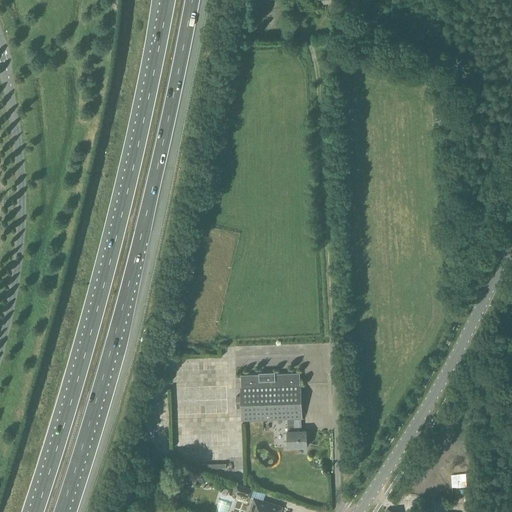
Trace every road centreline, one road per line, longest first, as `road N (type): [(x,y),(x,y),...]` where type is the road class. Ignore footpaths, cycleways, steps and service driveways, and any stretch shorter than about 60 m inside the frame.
road 1 (motorway): [(167,0),(120,218),(33,511)]
road 2 (motorway): [(60,511),(143,224),(192,0)]
road 3 (track): [(331,341),(315,63),(294,0)]
road 4 (secondary): [(371,492),(443,377),(511,235)]
road 5 (secondary): [(0,348),(21,207),(0,61)]
